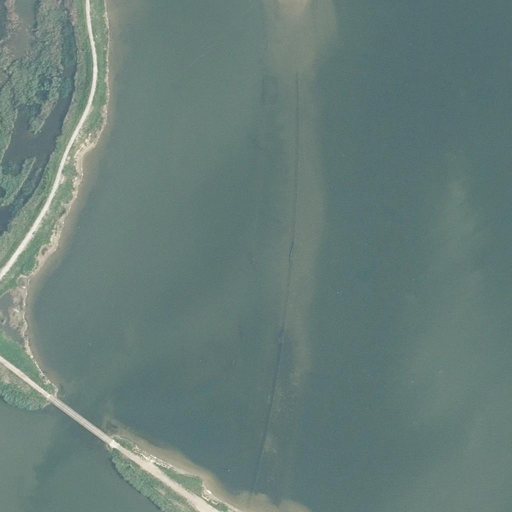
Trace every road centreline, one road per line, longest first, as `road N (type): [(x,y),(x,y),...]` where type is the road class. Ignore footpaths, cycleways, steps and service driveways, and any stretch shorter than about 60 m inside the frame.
road 1 (track): [(71,0),(74,92),(29,200),(0,245)]
road 2 (track): [(210,511),(0,361)]
